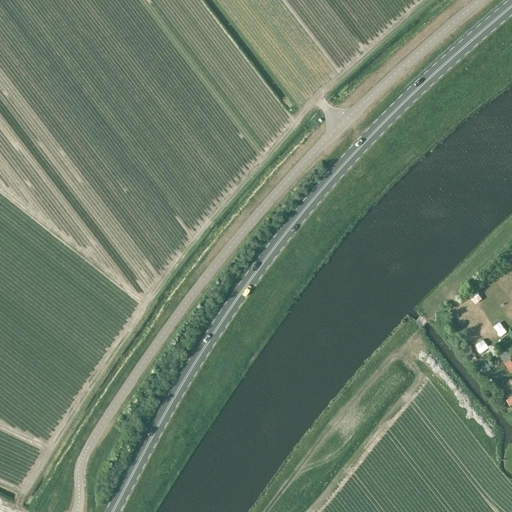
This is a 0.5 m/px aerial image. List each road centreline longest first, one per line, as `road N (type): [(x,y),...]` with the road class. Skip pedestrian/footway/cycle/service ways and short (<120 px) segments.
road 1 (unclassified): [(480,0),(335,131),(194,291),(86,450),(76,511)]
road 2 (primary): [(112,511),(197,357),(292,224),(385,119),(511,5)]
road 3 (track): [(432,307),(265,511)]
